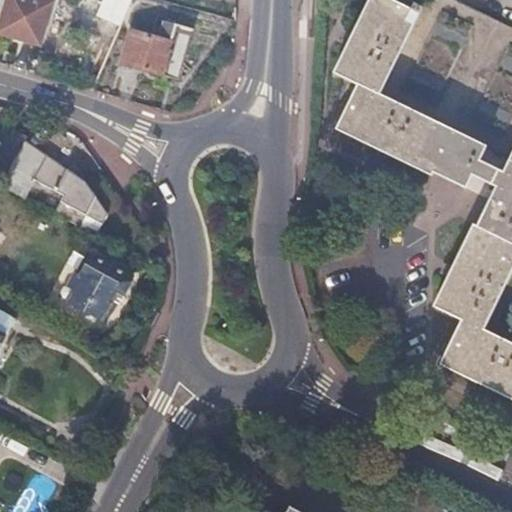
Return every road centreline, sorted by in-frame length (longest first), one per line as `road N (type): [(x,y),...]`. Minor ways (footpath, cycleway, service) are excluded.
road 1 (tertiary): [(293,347),(275,278),(278,159)]
road 2 (tertiary): [(182,352),(110,511)]
road 3 (tertiary): [(175,185),(194,269),(182,352)]
road 4 (tertiary): [(365,418),(511,492)]
road 5 (tertiary): [(278,159),(282,0)]
road 6 (tertiary): [(120,511),(183,417),(218,389)]
road 7 (residential): [(56,98),(132,145),(175,185)]
road 8 (residential): [(196,136),(56,98)]
road 9 (tertiary): [(261,0),(253,88),(225,126)]
